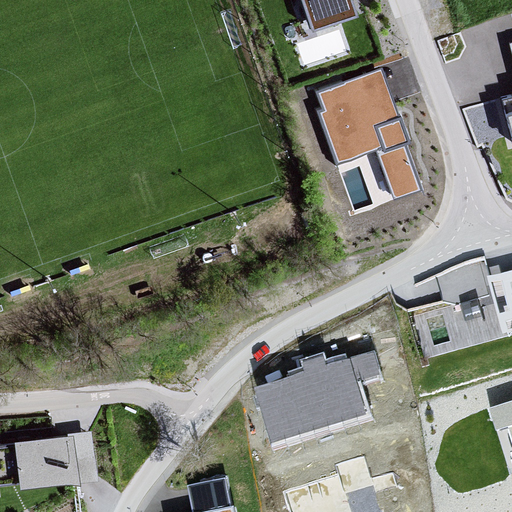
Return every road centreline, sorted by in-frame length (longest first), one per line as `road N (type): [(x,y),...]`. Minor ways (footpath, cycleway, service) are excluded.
road 1 (residential): [(483,239),(291,328),(188,423)]
road 2 (residential): [(404,0),(483,239)]
road 3 (residential): [(0,405),(132,396),(188,423)]
